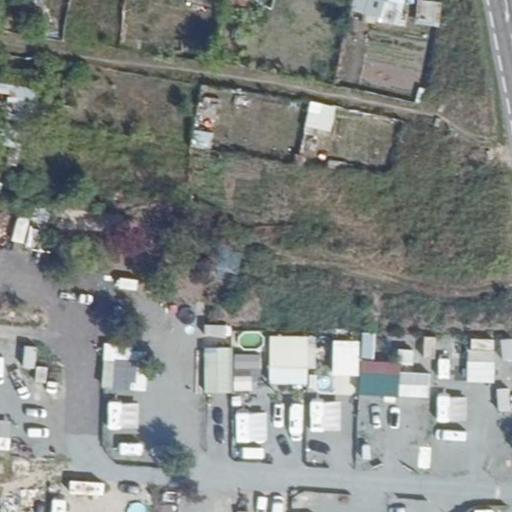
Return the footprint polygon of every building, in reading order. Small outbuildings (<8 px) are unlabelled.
[(353,0),(351,12),(384,18),(387,0),(353,0)] [(212,147),(213,133),(194,132),(193,146),(212,147)] [(362,359),(374,360),(375,334),(363,333),(362,359)] [(271,336),(270,369),(317,371),(318,337),(271,336)] [(233,370),(246,370),(246,349),(205,349),(205,395),(234,395),(233,370)] [(102,388),(134,391),(137,362),(105,359),(102,388)] [(360,396),(398,397),(399,363),(361,362),(360,396)] [(298,421),(286,418),(291,399),(273,395),(265,428),(294,435),(298,421)]
